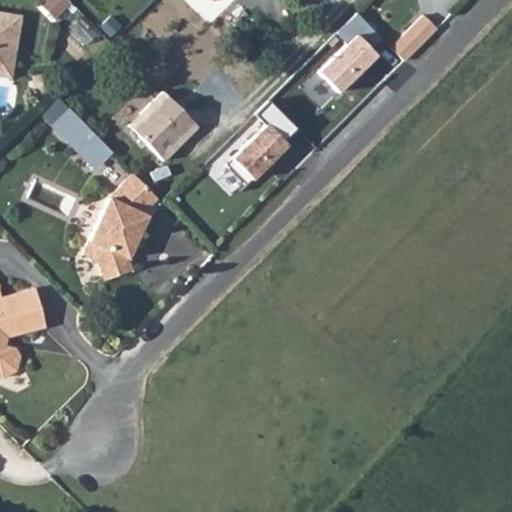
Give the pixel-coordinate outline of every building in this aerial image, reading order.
[(0,65),(10,67),(18,17),(0,13),(0,65)] [(390,48),(403,61),(435,29),(422,15),(390,48)] [(354,33),(315,71),(336,91),(376,54),(354,33)] [(10,67),(0,65),(0,78),(8,79),(10,67)] [(195,125),(159,89),(125,123),(161,159),(195,125)] [(286,128),(264,105),(251,118),(261,128),(226,163),(229,164),(229,172),(238,182),(245,181),(247,183),(282,149),(274,140),(286,128)] [(95,171),(109,157),(65,112),(50,126),(95,171)] [(155,204),(131,179),(106,203),(79,258),(93,265),(100,285),(129,275),(124,263),(145,221),(140,219),(155,204)] [(101,206),(84,199),(74,223),(90,230),(101,206)] [(41,332),(31,293),(0,300),(0,382),(12,375),(15,359),(10,351),(0,348),(0,340),(3,341),(41,332)]
